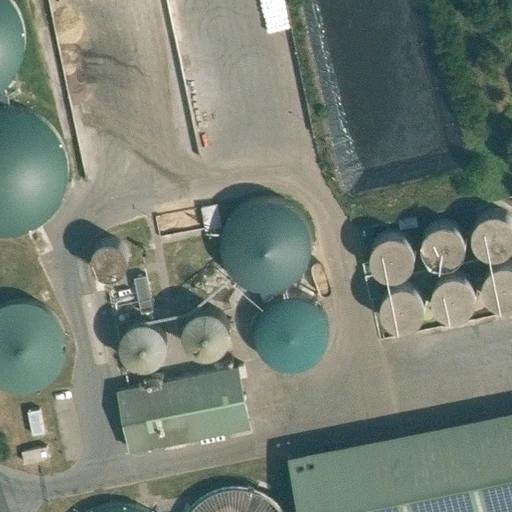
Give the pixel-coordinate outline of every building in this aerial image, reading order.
[(16,0),(0,0),(0,88),(4,87),(20,68),(28,45),(26,20),(16,0)] [(0,105),(11,104),(4,87),(0,88),(0,105)] [(54,129),(35,112),(11,104),(0,105),(0,231),(19,230),(42,219),(58,200),(66,176),(65,151),(54,129)] [(309,278),(301,192),(219,199),(228,286),(309,278)] [(428,226),(434,260),(459,255),(453,222),(428,226)] [(378,242),(378,277),(385,276),(384,273),(406,273),(406,242),(378,242)] [(152,271),(133,275),(141,313),(160,309),(152,271)] [(326,303),(315,292),(301,286),(286,286),(271,292),(261,302),(255,316),(254,332),(260,346),(271,357),(285,363),(300,363),(314,357),(325,347),(331,333),(331,317),(326,303)] [(0,382),(57,384),(59,304),(0,302),(0,382)] [(182,311),(188,352),(224,346),(218,305),(182,311)] [(158,318),(116,320),(118,360),(161,358),(158,318)] [(114,385),(127,448),(251,421),(238,358),(155,376),(154,369),(132,374),(133,381),(114,385)] [(511,511),(511,404),(300,451),(313,511),(511,511)] [(41,407),(28,409),(32,433),(45,431),(41,407)] [(47,444),(21,449),(23,461),(49,456),(47,444)] [(281,511),(278,506),(267,495),(253,488),(239,485),(224,486),(210,491),(198,500),(188,511),(187,511),(281,511)]
